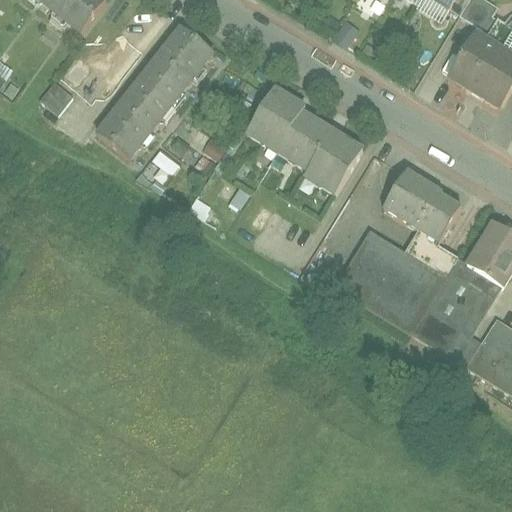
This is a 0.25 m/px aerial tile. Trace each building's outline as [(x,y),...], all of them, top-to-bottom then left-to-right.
[(21,0),(71,39),(98,5),(92,0),(21,0)] [(410,0),(449,22),(461,0),(410,0)] [(474,0),(467,0),(455,20),(476,34),(491,11),(474,0)] [(511,31),(497,56),(511,65),(511,31)] [(206,62),(172,35),(91,136),(126,163),(206,62)] [(452,79),(507,112),(511,103),(511,65),(497,56),(473,43),(452,79)] [(0,67),(0,88),(9,72),(0,67)] [(35,104),(54,120),(69,102),(51,86),(35,104)] [(291,181),(327,204),(355,159),(294,121),(300,111),(264,89),(235,136),(296,173),(291,181)] [(168,178),(175,168),(155,155),(148,165),(168,178)] [(448,201),(389,165),(365,204),(399,225),(385,247),(362,233),(330,286),(508,395),(511,388),(511,332),(483,314),(511,266),(511,238),(480,219),(454,261),(423,242),(448,201)]
